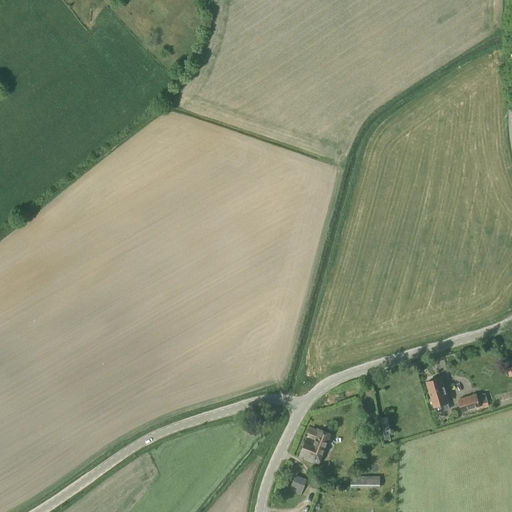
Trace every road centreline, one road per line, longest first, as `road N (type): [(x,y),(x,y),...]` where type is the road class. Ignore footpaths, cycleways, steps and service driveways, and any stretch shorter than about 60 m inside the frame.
road 1 (tertiary): [(302,407),(254,404),(188,424),(136,447),(41,511)]
road 2 (tertiary): [(511,320),(363,368),(321,387),(302,407)]
